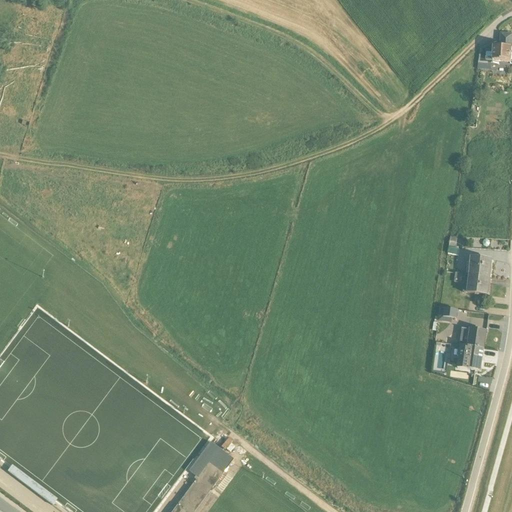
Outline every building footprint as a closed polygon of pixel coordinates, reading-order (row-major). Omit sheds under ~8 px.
[(511,57),(511,50),(511,38),(500,37),(499,50),(493,50),(494,46),(493,46),(480,53),(479,65),(478,72),(491,74),(491,67),(493,67),(493,64),(511,65),(511,61),(511,57)] [(458,240),(451,239),(448,257),(458,258),(459,252),(456,252),(458,240)] [(467,265),(466,275),(490,279),(492,264),(471,261),(470,265),(467,265)] [(490,279),(455,274),(454,284),(464,285),(463,294),(487,298),(490,279)] [(451,322),(453,315),(456,316),(459,304),(451,303),(449,312),(443,311),(441,320),(451,322)] [(460,348),(484,351),(486,332),(460,329),(458,347),(460,348)] [(481,373),(481,368),(484,351),(460,348),(460,350),(453,350),(451,363),(455,364),(456,362),(458,362),(457,370),(475,372),(481,373)] [(194,511),(233,461),(210,444),(188,473),(195,477),(193,480),(195,482),(172,511),(194,511)]
